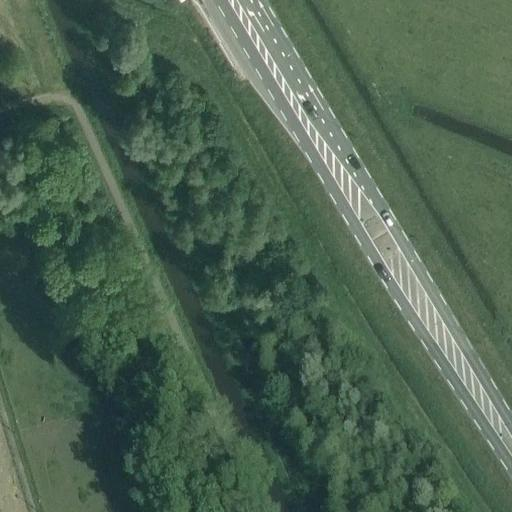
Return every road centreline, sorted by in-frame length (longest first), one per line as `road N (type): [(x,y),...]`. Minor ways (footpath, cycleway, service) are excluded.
road 1 (primary): [(214,0),(511,468)]
road 2 (primary): [(511,431),(253,0)]
